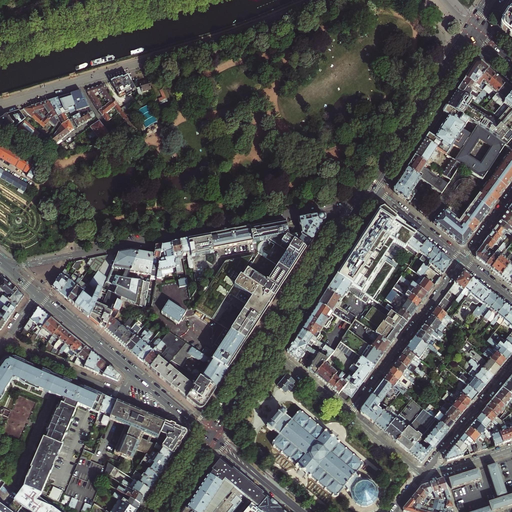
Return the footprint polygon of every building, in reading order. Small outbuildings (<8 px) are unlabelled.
[(511,10),(509,11),(501,24),(502,30),(509,36),(511,38),(511,10)] [(475,86),(489,70),(481,64),(476,64),(475,65),(470,72),(465,80),(475,86)] [(483,91),(496,76),(492,74),(489,70),(475,86),(477,87),(483,91)] [(487,107),(505,85),(504,84),(501,81),(498,79),(496,76),(483,91),(480,94),(478,96),(476,99),(473,102),(478,105),(486,96),(486,95),(487,94),(490,96),(487,99),(487,101),(487,102),(487,103),(485,106),(487,107)] [(119,80),(111,82),(118,96),(124,92),(123,91),(124,91),(127,95),(136,89),(128,77),(119,80)] [(475,86),(465,80),(463,82),(461,86),(478,96),(480,94),(474,91),(477,87),(475,86)] [(140,88),(137,89),(139,96),(142,95),(142,93),(151,91),(149,81),(144,82),(139,84),(140,88)] [(98,93),(98,94),(99,95),(101,98),(103,97),(105,99),(110,95),(106,91),(107,90),(103,85),(100,86),(96,87),(98,93)] [(502,106),(511,94),(511,90),(509,89),(505,85),(487,107),(484,109),(494,115),(502,106)] [(478,96),(461,86),(459,89),(457,92),(472,101),(474,98),(476,99),(478,96)] [(94,95),(94,96),(97,95),(98,94),(98,93),(96,87),(92,88),(87,90),(86,91),(89,96),(94,95)] [(159,90),(162,97),(158,99),(160,104),(168,101),(162,88),(159,90)] [(76,93),(71,95),(77,115),(80,114),(82,118),(88,114),(92,112),(89,107),(86,101),(81,92),(76,93)] [(476,126),(484,131),(490,122),(468,108),(471,103),(480,108),(481,107),(478,105),(473,102),(472,101),(457,92),(452,100),(447,108),(471,123),(476,126)] [(484,131),(506,147),(507,148),(511,142),(511,94),(502,106),(494,115),(490,122),(484,131)] [(55,100),(49,101),(62,125),(68,121),(73,119),(72,118),(77,115),(71,95),(66,96),(55,100)] [(91,100),(93,103),(96,102),(95,101),(98,99),(97,97),(95,98),(94,96),(94,95),(89,96),(91,100)] [(113,100),(110,95),(105,99),(108,102),(109,103),(113,100)] [(97,110),(98,112),(103,108),(98,99),(95,101),(96,102),(93,103),(95,106),(97,110)] [(104,120),(108,117),(116,110),(117,111),(120,109),(113,100),(109,103),(106,106),(103,108),(107,113),(102,117),(103,118),(104,120)] [(132,101),(120,109),(125,114),(136,107),(132,101)] [(41,104),(32,107),(33,113),(35,114),(36,114),(42,120),(45,118),(49,122),(50,121),(51,120),(56,116),(48,102),(41,104)] [(148,106),(137,113),(147,129),(157,122),(148,106)] [(27,108),(23,110),(26,113),(27,114),(32,118),(35,114),(33,113),(32,107),(27,108)] [(101,115),(102,117),(107,113),(103,108),(98,112),(101,115)] [(442,115),(441,116),(431,132),(430,134),(425,141),(415,157),(426,165),(429,167),(438,155),(434,152),(437,149),(446,156),(445,158),(449,161),(440,174),(450,181),(460,165),(482,180),(489,170),(506,147),(484,131),(476,126),(471,133),(466,130),(471,123),(447,108),(445,110),(442,115)] [(125,121),(128,119),(120,109),(117,111),(118,113),(125,121)] [(7,115),(16,127),(25,119),(19,111),(14,112),(7,115)] [(36,114),(35,114),(32,118),(43,128),(49,122),(45,118),(42,120),(36,114)] [(75,128),(76,129),(78,127),(85,124),(82,118),(80,114),(77,115),(72,118),(73,119),(68,121),(69,123),(71,122),(74,127),(73,127),(74,128),(75,128)] [(82,118),(85,124),(89,122),(92,120),(88,114),(82,118)] [(2,118),(0,119),(0,126),(7,131),(14,135),(14,134),(17,129),(16,128),(16,127),(7,115),(2,118)] [(61,124),(56,116),(51,120),(50,121),(56,131),(61,124)] [(129,132),(130,134),(136,129),(128,119),(125,121),(131,129),(129,132)] [(62,125),(61,126),(64,130),(66,128),(69,133),(72,132),(74,130),(76,129),(75,128),(74,128),(73,127),(74,127),(71,122),(69,123),(68,121),(62,125)] [(110,127),(113,131),(122,123),(120,121),(116,124),(115,123),(110,127)] [(17,129),(14,134),(32,144),(33,142),(35,144),(40,137),(37,136),(38,134),(24,122),(19,128),(18,129),(17,129)] [(94,134),(103,127),(101,124),(99,122),(90,128),(92,132),(89,134),(85,136),(86,137),(86,138),(88,137),(94,134)] [(149,128),(148,132),(146,133),(147,135),(149,134),(150,134),(153,133),(155,133),(156,133),(156,131),(159,129),(159,128),(161,127),(160,125),(158,126),(153,125),(149,128)] [(56,133),(62,139),(66,136),(69,133),(66,128),(64,130),(61,126),(56,133)] [(102,135),(107,132),(105,130),(103,127),(94,134),(88,137),(86,138),(88,140),(89,139),(90,140),(94,137),(96,140),(98,140),(103,136),(102,135)] [(96,140),(99,145),(106,144),(115,143),(109,136),(107,132),(102,135),(103,136),(98,140),(96,140)] [(62,139),(56,133),(49,143),(54,145),(58,142),(62,139)] [(68,146),(71,151),(78,149),(74,142),(68,146)] [(26,178),(31,181),(39,167),(0,143),(0,158),(28,175),(26,178)] [(58,149),(62,153),(71,151),(68,146),(66,143),(61,147),(63,149),(62,150),(59,148),(58,149)] [(507,153),(502,160),(511,167),(511,156),(507,153)] [(411,162),(407,169),(418,177),(426,165),(415,157),(411,162)] [(511,167),(502,160),(486,183),(502,194),(510,183),(511,181),(511,167)] [(394,193),(408,204),(410,202),(417,193),(416,191),(414,189),(421,179),(441,194),(450,181),(440,174),(429,167),(426,165),(418,177),(407,169),(400,179),(393,189),(393,190),(393,191),(393,192),(394,193)] [(0,178),(24,192),(28,185),(0,168),(0,178)] [(486,183),(477,195),(485,201),(493,207),(498,200),(502,194),(486,183)] [(78,191),(74,191),(68,191),(66,192),(71,204),(72,203),(76,201),(78,197),(85,196),(85,194),(78,195),(78,191)] [(472,197),(469,201),(487,215),(490,211),(493,207),(485,201),(477,195),(474,198),(472,197)] [(469,201),(463,210),(481,223),(484,219),(487,215),(469,201)] [(346,262),(341,269),(336,277),(365,295),(373,300),(379,291),(381,292),(395,270),(383,263),(390,253),(399,259),(405,249),(407,246),(417,234),(414,232),(385,208),(380,209),(369,227),(346,262)] [(438,213),(431,222),(439,229),(448,237),(461,247),(464,246),(469,240),(481,223),(463,210),(452,224),(438,213)] [(511,214),(508,212),(505,215),(497,226),(507,234),(511,237),(511,214)] [(287,237),(307,250),(311,243),(324,223),(325,222),(325,221),(325,220),(325,219),(325,218),(325,217),(325,216),(324,216),(323,215),(322,215),(321,214),(320,214),(319,215),(318,215),(298,219),(299,221),(301,233),(286,235),(287,237)] [(287,237),(286,235),(284,221),(281,222),(267,225),(269,239),(280,246),(287,237)] [(214,250),(224,248),(269,239),(267,225),(222,233),(211,235),(214,250)] [(507,234),(497,226),(495,229),(492,232),(501,239),(504,242),(507,238),(505,236),(507,234)] [(501,239),(492,232),(490,235),(488,239),(496,245),(500,248),(501,245),(497,242),(499,240),(500,241),(501,239)] [(422,238),(417,234),(407,246),(405,249),(411,254),(413,251),(418,255),(419,253),(426,242),(422,238)] [(214,250),(211,235),(193,239),(188,240),(191,257),(208,254),(214,252),(214,250)] [(280,246),(301,260),(304,254),(307,250),(287,237),(280,246)] [(279,267),(291,275),(295,268),(301,260),(280,246),(269,239),(259,254),(279,267)] [(496,245),(488,239),(486,241),(483,244),(489,249),(492,251),(496,245)] [(193,269),(191,257),(188,240),(184,241),(179,242),(182,259),(183,261),(187,261),(189,269),(190,269),(193,269)] [(182,259),(179,242),(174,242),(170,243),(177,273),(181,272),(178,260),(182,259)] [(431,246),(426,242),(419,253),(423,256),(420,260),(424,263),(426,261),(435,249),(431,246)] [(177,273),(170,243),(166,244),(162,245),(156,277),(155,285),(161,283),(161,281),(162,280),(161,276),(177,273)] [(489,249),(483,244),(480,249),(475,255),(476,258),(480,261),(489,249)] [(501,245),(500,248),(499,249),(498,250),(495,253),(485,266),(488,268),(490,270),(502,255),(499,253),(500,252),(501,252),(505,247),(503,246),(504,245),(503,244),(501,245)] [(156,277),(162,245),(159,245),(155,246),(154,255),(150,276),(156,277)] [(435,249),(426,261),(429,264),(428,265),(428,266),(427,268),(428,269),(429,268),(441,253),(438,251),(435,249)] [(489,249),(480,261),(482,263),(485,266),(495,253),(492,251),(489,249)] [(150,276),(154,255),(147,254),(130,251),(117,254),(114,262),(107,278),(106,282),(117,286),(113,294),(119,297),(151,311),(151,306),(145,304),(149,283),(127,279),(129,272),(142,275),(141,276),(142,276),(143,277),(144,276),(145,276),(145,275),(150,276)] [(511,257),(505,252),(502,255),(490,270),(495,274),(500,277),(511,261),(511,257)] [(441,253),(429,268),(441,277),(444,273),(452,263),(441,253)] [(97,271),(107,256),(96,258),(93,263),(90,267),(89,268),(96,273),(97,271)] [(195,309),(217,324),(226,310),(234,315),(225,328),(230,332),(247,342),(254,331),(275,299),(243,279),(240,277),(254,256),(226,262),(209,288),(205,286),(200,294),(203,296),(195,309)] [(90,267),(93,263),(96,258),(89,259),(86,264),(87,265),(90,267)] [(82,260),(76,262),(72,268),(75,270),(82,260)] [(511,280),(511,261),(500,277),(504,281),(509,285),(511,280)] [(421,278),(428,269),(427,268),(423,265),(417,274),(421,277),(421,278)] [(243,279),(275,299),(283,287),(291,275),(279,267),(268,283),(267,282),(267,283),(248,271),(243,279)] [(59,278),(52,288),(60,294),(71,277),(66,274),(67,273),(66,271),(64,270),(59,278)] [(92,301),(82,294),(74,306),(82,312),(90,319),(102,289),(106,282),(107,278),(97,271),(96,273),(88,285),(97,290),(92,301)] [(473,280),(463,272),(449,291),(458,298),(473,280)] [(72,276),(71,277),(60,294),(63,297),(67,301),(80,282),(83,277),(82,276),(80,279),(78,277),(77,279),(72,276)] [(318,305),(332,314),(351,326),(355,320),(365,327),(369,330),(372,325),(368,322),(358,315),(360,313),(352,308),(350,312),(348,311),(346,314),(339,310),(342,306),(340,306),(341,305),(339,304),(341,301),(342,301),(345,296),(348,298),(351,294),(361,301),(363,298),(365,295),(336,277),(332,284),(318,305)] [(427,296),(414,286),(402,277),(399,281),(409,288),(406,292),(421,304),(425,299),(427,296)] [(431,291),(434,287),(421,278),(421,277),(414,286),(427,296),(431,291)] [(186,278),(178,280),(180,288),(188,287),(186,278)] [(11,302),(18,291),(11,286),(4,280),(0,286),(0,294),(1,295),(9,301),(11,302)] [(473,280),(458,298),(456,301),(458,303),(465,296),(468,298),(479,284),(476,282),(473,280)] [(87,287),(80,282),(67,301),(72,304),(74,306),(82,294),(87,287)] [(479,284),(468,298),(465,301),(470,306),(472,303),(477,307),(478,307),(481,304),(483,306),(492,294),(486,290),(479,284)] [(421,304),(406,292),(396,285),(394,289),(402,295),(400,297),(402,299),(417,310),(420,306),(421,304)] [(102,289),(90,319),(95,321),(94,323),(98,325),(100,325),(99,327),(104,331),(117,301),(119,297),(113,294),(102,289)] [(6,304),(15,310),(24,296),(20,294),(18,291),(11,302),(9,301),(6,304)] [(417,310),(402,299),(400,302),(399,303),(398,303),(397,304),(395,303),(394,303),(393,304),(392,303),(395,298),(397,295),(392,291),(391,292),(385,300),(397,308),(411,318),(414,313),(417,310)] [(492,294),(483,306),(479,310),(477,308),(472,316),(474,318),(476,318),(477,317),(478,317),(481,314),(485,317),(499,300),(495,297),(492,294)] [(1,295),(0,296),(0,313),(2,311),(6,304),(9,301),(1,295)] [(499,300),(485,317),(484,318),(486,320),(487,320),(491,323),(505,305),(502,303),(499,300)] [(119,301),(117,301),(104,331),(109,335),(113,338),(124,325),(116,319),(117,315),(120,302),(119,301)] [(168,301),(160,314),(178,326),(182,321),(183,321),(185,318),(184,317),(187,313),(168,301)] [(6,304),(2,311),(10,316),(13,313),(15,310),(6,304)] [(310,318),(323,327),(332,314),(318,305),(314,312),(310,318)] [(505,305),(491,323),(491,324),(493,325),(495,325),(497,323),(500,326),(503,322),(511,311),(511,310),(509,308),(505,305)] [(411,318),(397,308),(394,312),(392,310),(392,309),(387,306),(385,309),(391,313),(406,324),(409,321),(411,318)] [(431,316),(446,328),(452,319),(437,308),(434,312),(431,316)] [(46,315),(38,309),(28,323),(24,329),(27,331),(32,325),(32,324),(33,323),(37,326),(46,315)] [(8,319),(10,316),(2,311),(0,313),(0,318),(6,323),(8,319)] [(511,311),(503,322),(509,327),(511,329),(511,311)] [(406,324),(391,313),(387,319),(402,330),(405,326),(406,324)] [(38,336),(51,319),(48,317),(46,315),(37,326),(36,327),(39,329),(35,334),(38,336)] [(423,326),(441,340),(443,337),(440,335),(446,328),(431,316),(427,321),(423,326)] [(130,317),(124,325),(113,338),(116,341),(119,343),(131,328),(128,325),(132,322),(131,321),(130,320),(131,319),(130,317)] [(306,324),(301,331),(318,342),(320,339),(317,337),(320,332),(323,334),(325,330),(323,328),(323,327),(310,318),(306,324)] [(49,341),(60,327),(55,323),(51,319),(38,336),(41,338),(43,335),(49,341)] [(402,330),(387,319),(386,319),(376,335),(390,346),(398,335),(402,330)] [(136,323),(131,328),(119,343),(122,346),(125,349),(136,335),(133,332),(137,327),(138,327),(137,326),(136,325),(137,324),(136,323)] [(419,332),(434,342),(435,340),(436,341),(437,341),(440,343),(441,342),(442,340),(441,340),(423,326),(421,329),(419,332)] [(52,343),(55,345),(66,332),(63,330),(60,327),(49,341),(47,343),(50,345),(52,343)] [(387,350),(390,346),(376,335),(369,330),(365,327),(364,329),(366,331),(366,332),(366,333),(370,336),(369,338),(373,341),(372,343),(374,344),(371,348),(383,356),(387,350)] [(212,360),(228,371),(242,349),(247,342),(230,332),(225,328),(214,345),(220,349),(218,352),(213,350),(208,358),(212,360)] [(151,329),(149,331),(131,354),(134,356),(137,358),(148,345),(151,342),(148,339),(152,335),(151,333),(150,332),(151,332),(152,330),(151,329)] [(138,333),(136,335),(125,349),(129,351),(131,354),(149,331),(147,330),(145,330),(142,335),(141,336),(138,333)] [(321,349),(323,345),(318,342),(301,331),(298,336),(295,340),(310,349),(310,348),(312,348),(313,346),(313,344),(321,349)] [(383,356),(371,348),(348,331),(340,343),(356,354),(361,358),(374,368),(383,356)] [(61,349),(72,336),(69,334),(66,332),(55,345),(53,348),(50,353),(54,355),(57,350),(56,350),(58,348),(61,349)] [(161,355),(159,358),(150,369),(168,384),(183,397),(186,399),(194,386),(200,379),(192,374),(182,367),(180,366),(172,361),(186,343),(169,332),(161,341),(161,342),(165,345),(166,346),(166,347),(167,348),(166,349),(166,350),(161,355)] [(414,338),(428,348),(443,359),(445,357),(435,350),(434,349),(433,348),(436,344),(434,342),(419,332),(417,334),(414,338)] [(38,336),(35,334),(35,333),(28,344),(32,346),(38,336)] [(41,338),(38,336),(32,346),(36,347),(41,338)] [(68,353),(77,341),(75,339),(72,336),(61,349),(59,353),(62,354),(64,352),(67,354),(68,353)] [(511,347),(505,342),(502,340),(500,343),(492,337),(490,339),(511,356),(511,354),(511,347)] [(405,350),(421,362),(429,367),(431,365),(424,360),(426,358),(427,358),(428,357),(428,356),(428,355),(428,354),(425,352),(428,348),(414,338),(411,343),(405,350)] [(508,359),(511,356),(490,339),(487,342),(492,346),(493,347),(494,346),(496,348),(494,350),(493,350),(492,350),(506,362),(508,359)] [(149,346),(148,345),(137,358),(140,361),(143,363),(161,342),(161,341),(159,340),(158,340),(154,345),(154,346),(152,348),(151,347),(150,346),(149,346)] [(310,349),(295,340),(287,353),(294,359),(298,362),(305,350),(315,356),(307,369),(308,370),(315,376),(325,364),(334,352),(323,345),(321,349),(320,349),(322,350),(320,353),(319,352),(318,353),(317,353),(310,349)] [(79,356),(86,348),(81,345),(77,341),(68,353),(72,356),(68,361),(74,364),(79,357),(79,356)] [(497,372),(500,369),(490,360),(487,364),(484,362),(485,361),(473,352),(471,352),(469,354),(468,353),(473,347),(466,341),(459,350),(471,360),(493,378),(497,372)] [(161,342),(143,363),(147,367),(150,369),(159,358),(161,355),(157,352),(159,350),(161,350),(165,345),(161,342)] [(181,365),(183,365),(187,359),(190,358),(191,356),(198,361),(199,360),(203,363),(206,362),(207,361),(211,364),(202,377),(199,375),(199,373),(199,372),(196,370),(194,370),(192,374),(200,379),(201,380),(216,390),(223,379),(228,371),(212,360),(208,358),(206,356),(201,353),(186,343),(172,361),(180,366),(181,365)] [(344,356),(348,360),(350,357),(353,359),(356,354),(340,343),(335,350),(344,356)] [(205,347),(201,353),(206,356),(210,350),(205,347)] [(84,368),(91,353),(89,351),(86,348),(79,356),(79,357),(74,364),(84,368)] [(506,362),(492,350),(491,350),(488,349),(486,351),(487,354),(484,351),(483,353),(484,354),(483,355),(490,360),(500,369),(503,365),(506,362)] [(401,356),(417,368),(421,362),(405,350),(403,353),(401,356)] [(94,372),(101,360),(96,357),(91,353),(84,368),(94,372)] [(327,386),(338,372),(348,360),(344,356),(336,365),(338,367),(334,371),(325,364),(315,376),(320,380),(327,386)] [(397,362),(409,371),(410,372),(413,368),(414,369),(414,370),(423,377),(425,374),(417,368),(401,356),(399,359),(397,362)] [(1,366),(0,365),(0,364),(0,395),(3,391),(4,392),(9,385),(8,384),(13,377),(26,382),(26,384),(36,388),(40,390),(43,391),(44,389),(49,392),(56,376),(53,375),(43,371),(42,374),(40,374),(40,373),(39,372),(37,371),(37,372),(35,372),(36,370),(35,369),(35,368),(34,367),(14,358),(12,361),(10,361),(9,360),(6,363),(3,363),(1,366)] [(374,368),(361,358),(357,363),(355,362),(352,366),(358,371),(341,391),(351,398),(364,382),(374,368)] [(102,376),(110,368),(105,364),(101,360),(94,372),(102,376)] [(489,382),(493,378),(471,360),(469,363),(471,365),(471,366),(474,368),(469,374),(472,377),(485,387),(489,382)] [(392,368),(411,382),(412,380),(411,379),(410,377),(407,375),(409,371),(397,362),(395,365),(392,368)] [(358,371),(352,366),(349,370),(346,373),(347,374),(350,370),(353,372),(349,376),(348,375),(346,377),(346,378),(344,381),(342,380),(342,381),(340,380),(332,390),(336,394),(338,395),(341,391),(358,371)] [(102,376),(117,383),(119,379),(121,377),(115,373),(110,368),(102,376)] [(330,388),(332,390),(340,380),(346,373),(349,370),(347,368),(344,372),(343,372),(341,374),(338,372),(327,386),(330,388)] [(388,374),(400,384),(401,384),(403,382),(402,380),(412,387),(414,384),(411,382),(392,368),(390,371),(388,374)] [(383,381),(400,394),(407,399),(409,397),(404,393),(405,392),(400,389),(402,385),(400,384),(388,374),(386,377),(383,381)] [(99,414),(106,398),(105,397),(100,395),(85,389),(82,387),(81,387),(79,387),(78,387),(77,388),(77,387),(76,389),(74,388),(75,387),(73,387),(72,386),(72,387),(70,386),(71,383),(70,382),(65,380),(59,377),(56,376),(49,392),(57,395),(57,397),(64,400),(63,402),(65,402),(63,406),(61,405),(59,412),(58,411),(56,416),(51,425),(48,433),(49,434),(47,439),(44,438),(31,468),(33,469),(25,488),(40,494),(49,472),(52,466),(52,465),(55,458),(56,458),(57,457),(56,455),(58,452),(61,445),(58,444),(59,443),(60,440),(63,434),(64,431),(69,420),(70,417),(75,405),(76,404),(86,408),(88,409),(99,414)] [(286,376),(277,386),(281,389),(285,393),(288,390),(289,392),(293,387),(292,386),(294,383),(286,376)] [(482,391),(485,387),(472,377),(471,378),(470,378),(469,380),(469,381),(463,377),(462,377),(461,378),(458,376),(457,377),(465,384),(478,395),(482,391)] [(25,385),(26,384),(26,382),(13,377),(8,384),(9,385),(12,381),(13,381),(14,381),(15,381),(16,380),(16,379),(19,381),(21,383),(22,383),(23,384),(25,385)] [(502,389),(511,397),(511,377),(507,383),(502,389)] [(200,379),(194,386),(186,399),(197,409),(198,409),(199,410),(200,410),(201,410),(202,409),(203,409),(204,408),(208,401),(213,394),(216,390),(201,380),(200,379)] [(372,396),(381,403),(388,392),(394,396),(391,400),(393,401),(400,394),(383,381),(377,388),(372,396)] [(475,398),(478,395),(465,384),(462,389),(464,390),(460,394),(472,403),(475,398)] [(494,399),(506,409),(509,406),(510,406),(511,406),(511,405),(511,404),(511,397),(502,389),(498,394),(494,399)] [(472,403),(460,394),(457,391),(454,395),(452,393),(450,394),(449,395),(466,409),(469,406),(472,403)] [(466,409),(449,395),(447,394),(442,400),(446,403),(461,416),(464,412),(466,409)] [(381,403),(372,396),(366,404),(361,411),(361,414),(374,425),(384,413),(383,412),(382,413),(376,409),(378,407),(379,408),(382,404),(381,403)] [(112,400),(106,398),(99,414),(98,415),(104,418),(102,422),(102,424),(107,426),(110,420),(117,402),(112,400)] [(486,408),(498,419),(501,415),(502,416),(503,415),(504,414),(505,412),(504,412),(506,409),(494,399),(490,404),(486,408)] [(121,457),(127,460),(131,462),(136,451),(147,455),(150,451),(153,452),(155,449),(157,444),(161,434),(166,423),(140,412),(123,405),(117,402),(110,420),(125,426),(113,454),(121,457)] [(461,416),(446,403),(439,412),(454,424),(458,419),(461,416)] [(0,414),(8,418),(10,412),(2,408),(2,409),(1,410),(0,410),(0,411),(0,412),(0,413),(0,414)] [(384,433),(398,417),(393,413),(392,415),(391,414),(392,412),(388,408),(384,413),(374,425),(380,429),(384,433)] [(481,415),(496,428),(499,424),(503,427),(506,425),(502,422),(499,419),(498,419),(486,408),(483,412),(481,415)] [(284,412),(281,409),(277,414),(278,414),(274,419),(270,423),(266,427),(269,429),(271,431),(272,429),(279,435),(274,441),(274,440),(272,442),(273,442),(272,443),(272,444),(272,445),(273,446),(273,447),(274,448),(275,447),(281,453),(280,453),(282,454),(288,459),(289,461),(290,460),(296,465),(295,466),(296,467),(297,467),(299,468),(298,469),(299,470),(300,469),(305,474),(304,474),(305,475),(306,475),(308,476),(308,477),(309,478),(310,477),(316,482),(316,483),(317,484),(318,484),(324,489),(325,490),(331,495),(331,496),(332,497),(333,497),(334,497),(335,497),(336,497),(336,496),(337,497),(338,495),(343,488),(346,490),(345,491),(347,492),(349,493),(349,494),(350,494),(351,494),(351,495),(351,496),(351,497),(352,499),(353,501),(355,503),(357,505),(359,506),(362,506),(364,507),(366,506),(369,506),(371,505),(373,503),(374,502),(376,500),(376,498),(377,495),(377,492),(376,489),(376,487),(374,485),(373,484),(371,482),(369,481),(367,481),(365,480),(364,480),(362,480),(361,479),(359,478),(360,477),(358,476),(358,477),(355,474),(360,468),(361,468),(362,467),(362,466),(362,464),(362,463),(361,463),(362,462),(360,461),(359,462),(353,456),(354,456),(353,455),(352,455),(346,450),(347,450),(345,448),(344,449),(338,444),(339,442),(338,441),(337,442),(335,440),(336,440),(335,439),(334,439),(329,435),(329,434),(328,433),(328,434),(326,432),(326,431),(325,430),(323,431),(318,426),(317,425),(316,425),(310,420),(311,420),(309,419),(303,414),(302,412),(301,413),(300,412),(299,412),(298,413),(297,413),(296,414),(291,421),(284,415),(286,413),(284,412)] [(511,413),(506,409),(504,412),(505,412),(504,414),(503,415),(499,419),(502,422),(509,415),(510,414),(511,413)] [(428,430),(431,426),(436,420),(427,412),(423,410),(416,419),(428,430)] [(452,427),(454,424),(439,412),(437,410),(434,413),(431,410),(430,411),(428,410),(427,412),(436,420),(449,431),(452,427)] [(396,443),(408,428),(411,425),(407,421),(405,424),(403,422),(405,420),(399,415),(398,417),(384,433),(391,439),(396,443)] [(475,422),(487,431),(488,431),(489,431),(491,429),(491,428),(491,427),(494,430),(496,428),(481,415),(478,418),(475,422)] [(511,422),(511,419),(509,415),(502,422),(506,425),(511,441),(511,440),(511,422)] [(436,420),(431,426),(443,437),(446,434),(449,431),(436,420)] [(488,438),(492,437),(491,434),(487,431),(475,422),(472,425),(470,428),(484,440),(487,437),(488,438)] [(163,448),(173,455),(177,449),(178,450),(181,445),(180,444),(183,441),(185,438),(186,436),(184,431),(182,431),(176,428),(176,427),(171,424),(170,425),(166,423),(161,434),(168,437),(168,441),(169,441),(168,443),(167,442),(163,448)] [(511,441),(506,425),(503,427),(498,429),(503,443),(508,442),(511,441)] [(443,437),(431,426),(428,430),(426,433),(427,434),(429,436),(438,443),(441,440),(443,437)] [(421,439),(421,438),(419,436),(418,437),(408,428),(396,443),(404,450),(408,453),(421,439)] [(480,444),(484,440),(470,428),(467,432),(464,435),(476,445),(478,452),(489,448),(487,442),(486,442),(483,443),(484,446),(481,447),(480,444)] [(503,443),(498,429),(496,428),(494,430),(491,434),(492,437),(495,446),(499,445),(503,443)] [(438,443),(429,436),(426,439),(424,437),(427,434),(426,433),(421,438),(421,439),(423,441),(426,444),(433,449),(436,446),(438,443)] [(476,445),(464,435),(461,438),(459,441),(468,449),(469,450),(470,452),(474,450),(475,453),(478,452),(476,445)] [(423,441),(421,439),(408,453),(410,455),(414,458),(422,448),(419,445),(420,445),(423,441)] [(468,449),(459,441),(456,445),(454,448),(459,452),(462,456),(468,449)] [(159,455),(169,462),(171,459),(173,455),(163,448),(157,444),(155,449),(156,450),(157,449),(161,451),(159,455)] [(433,449),(426,444),(422,448),(414,458),(417,461),(421,464),(433,449)] [(459,452),(454,448),(445,458),(446,460),(447,462),(463,457),(462,456),(459,452)] [(95,453),(85,449),(66,495),(71,497),(69,501),(71,502),(69,508),(75,511),(90,511),(95,501),(100,489),(101,485),(103,480),(105,474),(108,465),(105,464),(105,465),(92,460),(95,453)] [(146,459),(164,470),(166,466),(169,462),(159,455),(154,452),(153,452),(150,451),(147,455),(148,456),(146,459)] [(146,468),(148,469),(159,477),(161,474),(164,470),(146,459),(148,456),(147,455),(143,461),(148,464),(146,468)] [(243,503),(240,501),(243,497),(258,510),(266,499),(261,495),(262,494),(233,470),(232,471),(219,460),(217,463),(216,463),(213,466),(211,468),(212,469),(212,470),(214,471),(212,474),(211,476),(209,475),(186,509),(185,510),(183,509),(181,511),(235,511),(243,503)] [(108,464),(108,465),(105,474),(113,479),(119,470),(108,464)] [(499,497),(500,500),(489,504),(490,508),(477,511),(492,511),(504,508),(511,505),(511,495),(511,496),(504,499),(503,496),(506,495),(504,487),(500,476),(496,465),(488,468),(495,490),(497,498),(499,497)] [(148,469),(143,476),(155,484),(157,480),(159,477),(148,469)] [(470,473),(449,480),(452,489),(480,480),(478,471),(470,473)] [(142,482),(140,484),(150,491),(153,487),(155,484),(143,476),(142,475),(136,472),(134,474),(137,476),(140,476),(141,477),(140,478),(140,481),(142,482)] [(440,480),(436,482),(443,500),(445,501),(447,501),(451,502),(443,479),(440,480)] [(121,484),(131,490),(134,492),(145,499),(148,495),(150,491),(140,484),(139,483),(134,480),(131,485),(124,481),(121,484)] [(434,483),(430,484),(435,499),(443,500),(436,482),(434,483)] [(421,487),(419,489),(431,498),(435,499),(430,484),(427,485),(421,487)] [(55,511),(37,498),(40,494),(25,488),(24,488),(6,511),(0,507),(0,511),(55,511)] [(53,488),(49,498),(58,502),(62,492),(53,488)] [(128,494),(119,488),(117,490),(126,496),(130,499),(141,506),(143,502),(145,499),(134,492),(132,496),(128,494)] [(426,504),(427,503),(431,498),(419,489),(417,491),(415,495),(425,503),(426,504)] [(141,506),(130,499),(128,502),(123,499),(115,494),(113,497),(120,501),(137,511),(139,509),(141,506)] [(413,497),(410,500),(417,505),(421,506),(423,506),(425,503),(415,495),(413,497)] [(266,499),(258,510),(257,511),(258,511),(281,511),(280,510),(276,507),(277,506),(271,501),(270,502),(266,499)] [(435,499),(432,508),(434,509),(440,510),(440,508),(443,509),(445,501),(443,500),(435,499)] [(414,511),(417,505),(410,500),(407,504),(403,509),(403,511),(414,511)] [(120,501),(117,506),(126,511),(136,511),(137,511),(120,501)]
